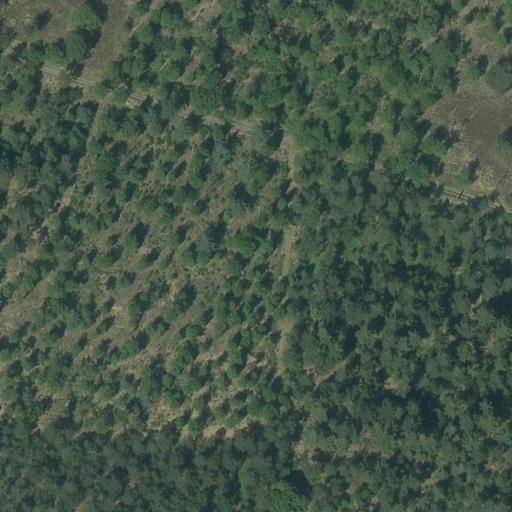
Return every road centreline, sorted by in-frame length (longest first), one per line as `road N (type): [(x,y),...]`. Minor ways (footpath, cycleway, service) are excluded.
road 1 (track): [(0,418),(102,433),(270,436),(283,428),(292,144)]
road 2 (track): [(0,56),(511,212)]
